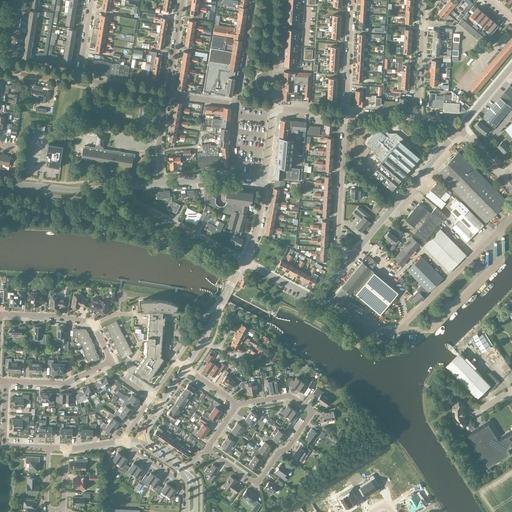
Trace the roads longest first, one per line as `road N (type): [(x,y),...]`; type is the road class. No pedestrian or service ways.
road 1 (residential): [(206,449),(254,483),(308,418),(312,411),(290,395),(237,403)]
road 2 (residential): [(254,0),(237,104),(167,94)]
road 3 (unclassified): [(350,257),(457,130)]
road 4 (unclassified): [(500,228),(501,259),(429,330),(397,330)]
road 5 (residential): [(350,257),(337,241),(345,113)]
road 6 (unclassified): [(397,330),(500,228)]
road 7 (residential): [(243,261),(132,202),(127,186)]
road 8 (residential): [(65,456),(63,509),(45,509),(48,447)]
road 9 (unclassified): [(127,186),(0,182)]
